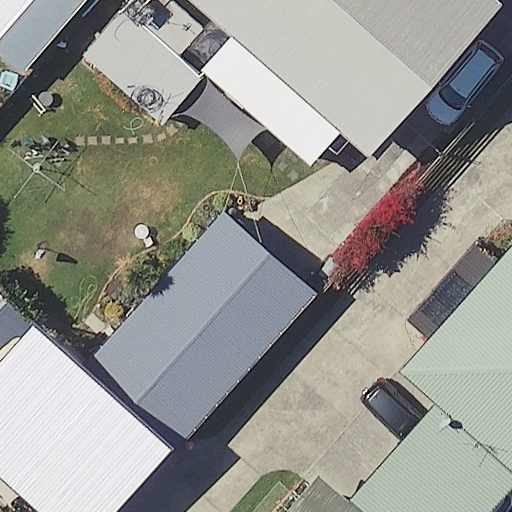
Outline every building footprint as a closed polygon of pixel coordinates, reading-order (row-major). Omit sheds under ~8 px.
[(0,0),(0,40),(41,75),(105,0),(0,0)] [(511,23),(511,0),(205,0),(388,162),(511,23)] [(214,81),(132,10),(92,55),(174,126),(214,81)] [(138,511),(332,296),(237,212),(103,361),(4,272),(0,276),(0,461),(57,511),(138,511)] [(511,266),(415,374),(453,408),(511,460),(511,266)] [(511,460),(453,408),(367,504),(375,511),(510,511),(511,510),(511,460)] [(375,511),(367,504),(334,475),(300,511),(375,511)]
